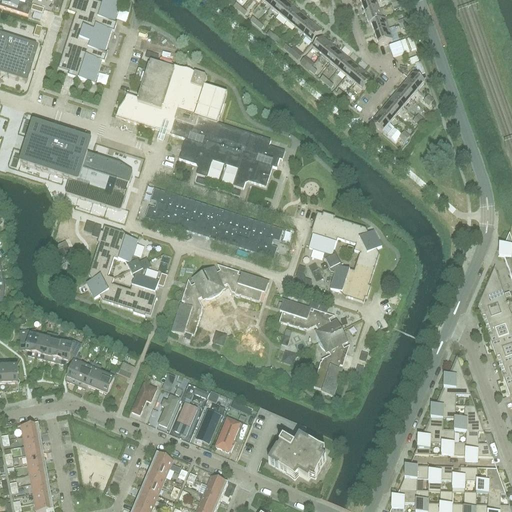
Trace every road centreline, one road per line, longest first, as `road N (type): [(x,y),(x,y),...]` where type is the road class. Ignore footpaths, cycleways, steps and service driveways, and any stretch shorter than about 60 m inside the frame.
road 1 (residential): [(457,312),(486,232),(486,197),(420,0)]
road 2 (residential): [(368,511),(457,312)]
road 3 (residential): [(511,464),(457,312)]
